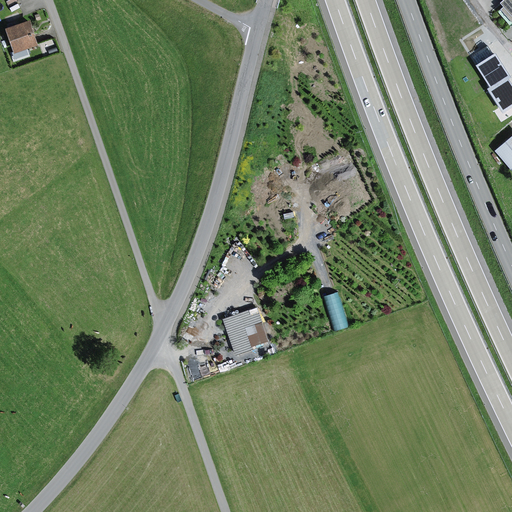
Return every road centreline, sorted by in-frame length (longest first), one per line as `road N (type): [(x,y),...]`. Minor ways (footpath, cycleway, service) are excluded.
road 1 (motorway): [(335,0),(377,117),(511,425)]
road 2 (motorway): [(511,354),(367,0)]
road 3 (unclassified): [(162,329),(48,0)]
road 4 (unclassified): [(254,26),(221,182),(162,329)]
road 5 (primary): [(406,0),(511,268)]
road 6 (unclassified): [(162,329),(97,434),(31,511)]
road 7 (unclassified): [(226,511),(162,329)]
